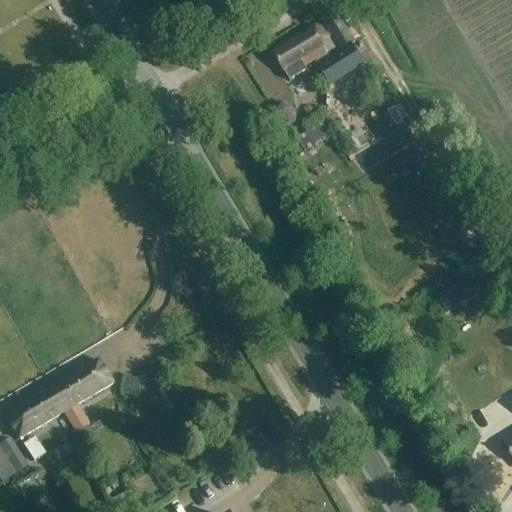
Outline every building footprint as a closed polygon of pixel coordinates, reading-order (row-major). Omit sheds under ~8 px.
[(342,74),(364,60),(335,13),(322,21),(343,54),(333,61),(342,74)] [(304,69),(334,51),(320,29),(275,57),(291,84),(307,74),(304,69)] [(293,133),(296,139),(297,139),(306,155),(317,148),(313,143),(330,132),(325,123),(308,133),(307,132),(304,127),(293,133)] [(50,391),(64,414),(76,434),(78,434),(82,441),(93,435),(88,427),(90,426),(78,405),(113,384),(100,362),(50,391)] [(19,440),(64,414),(50,391),(6,418),(19,440)] [(0,446),(0,468),(8,480),(29,467),(11,440),(0,446)] [(114,511),(136,511),(142,509),(133,491),(120,498),(110,503),(114,511)]
